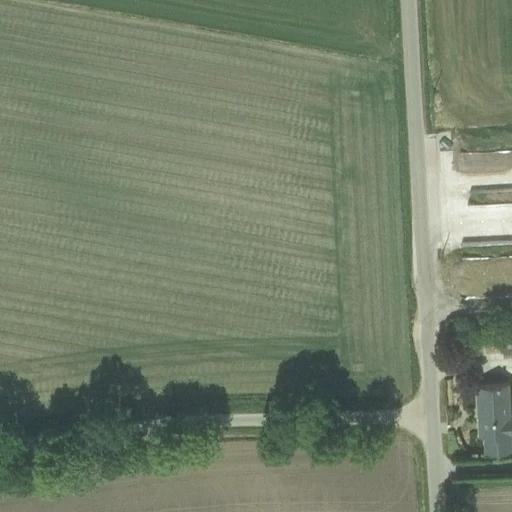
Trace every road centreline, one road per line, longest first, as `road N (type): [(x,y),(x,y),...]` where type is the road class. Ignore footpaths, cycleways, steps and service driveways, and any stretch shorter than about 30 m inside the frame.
road 1 (unclassified): [(0,435),(180,410),(432,401)]
road 2 (unclassified): [(411,0),(432,401)]
